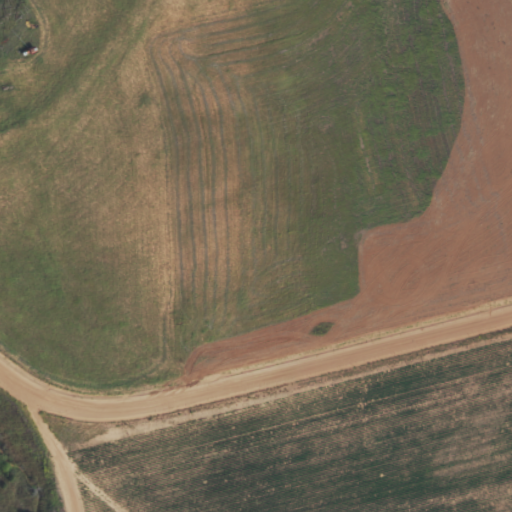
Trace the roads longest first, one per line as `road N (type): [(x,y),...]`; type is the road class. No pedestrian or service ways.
road 1 (residential): [(511,310),(137,406),(68,405),(0,371)]
road 2 (track): [(19,383),(71,511)]
